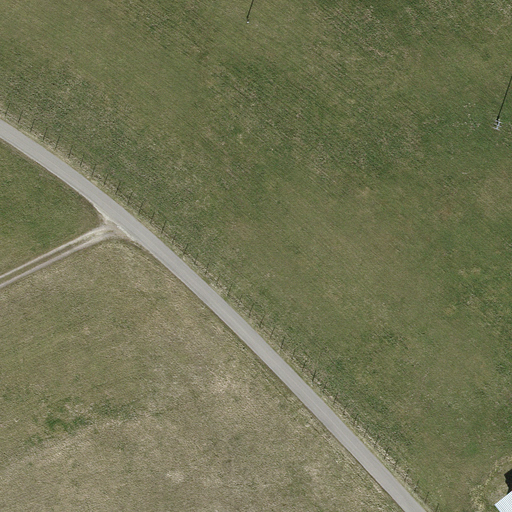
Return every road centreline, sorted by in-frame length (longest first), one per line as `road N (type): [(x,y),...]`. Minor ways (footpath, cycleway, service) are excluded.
road 1 (unclassified): [(0,128),(128,221),(322,393),(425,511)]
road 2 (track): [(128,221),(0,281)]
